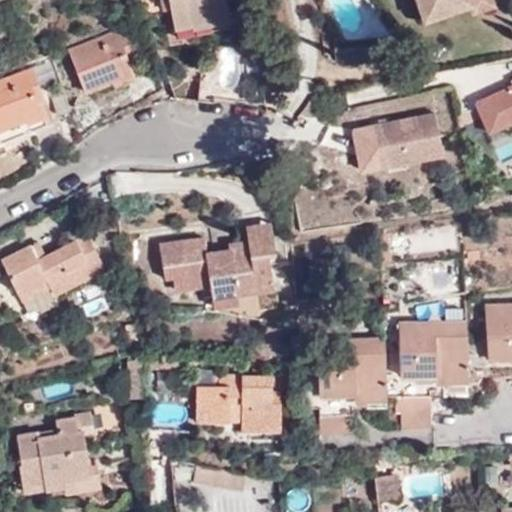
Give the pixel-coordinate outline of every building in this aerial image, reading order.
[(170,0),(176,28),(230,17),(226,0),(170,0)] [(418,0),(422,10),(451,0),(418,0)] [(492,4),(490,0),(451,0),(422,10),(425,18),(470,3),(473,10),(492,4)] [(230,17),(176,28),(178,37),(232,26),(230,17)] [(87,92),(133,73),(129,61),(137,57),(124,28),(69,50),(87,92)] [(0,129),(43,113),(38,101),(44,98),(32,69),(0,81),(0,129)] [(198,101),(216,103),(218,77),(201,76),(198,101)] [(245,223),(247,241),(250,254),(276,251),(272,220),(245,223)] [(40,258),(32,243),(2,258),(23,299),(51,285),(55,292),(105,266),(89,232),(47,254),(40,258)] [(40,239),(32,243),(40,258),(47,254),(40,239)] [(250,254),(247,241),(229,243),(230,250),(208,252),(206,239),(161,245),(164,268),(172,266),(173,278),(175,288),(210,282),(212,295),(238,292),(240,292),(238,278),(254,276),(256,290),(274,287),(270,255),(277,255),(276,251),(250,254)] [(172,266),(164,268),(165,279),(173,278),(172,266)] [(240,292),(256,290),(254,276),(238,278),(240,292)] [(238,292),(212,295),(214,306),(239,303),(238,292)] [(511,303),(486,304),(488,334),(488,358),(511,357),(511,303)] [(468,335),(467,320),(400,323),(401,376),(437,375),(437,381),(470,380),(469,358),(468,335)] [(488,334),(468,335),(469,358),(488,358),(488,334)] [(387,398),(384,338),(318,341),(320,394),(354,392),(355,400),(387,398)] [(143,368),(181,368),(181,355),(142,354),(143,368)] [(130,398),(143,397),(140,362),(129,363),(130,398)] [(263,424),(282,424),(282,392),(274,392),(273,375),(219,375),(219,384),(197,384),(197,411),(213,411),(213,419),(230,419),(230,412),(243,412),(243,419),(244,429),(263,429),(263,424)] [(404,427),(434,425),(432,392),(398,393),(399,409),(402,410),(404,427)] [(335,429),(356,427),(355,403),(323,405),(324,424),(335,429)] [(93,421),(91,411),(76,414),(76,417),(77,416),(78,424),(93,421)] [(213,411),(197,411),(197,419),(213,419),(213,411)] [(46,486),(63,484),(67,483),(66,477),(91,472),(84,429),(79,429),(78,424),(77,416),(76,417),(55,420),(57,428),(58,434),(39,437),(37,432),(18,435),(22,464),(20,465),(22,485),(44,481),(46,486)] [(57,428),(37,432),(39,437),(58,434),(57,428)] [(150,460),(164,459),(162,429),(148,430),(150,460)] [(65,492),(95,486),(100,485),(99,470),(91,472),(66,477),(67,483),(63,484),(65,492)] [(194,485),(214,489),(215,474),(196,471),(194,485)] [(215,474),(214,489),(242,494),(245,479),(215,474)] [(398,496),(396,475),(381,476),(383,498),(398,496)] [(100,485),(95,486),(89,511),(115,511),(120,491),(100,485)]
